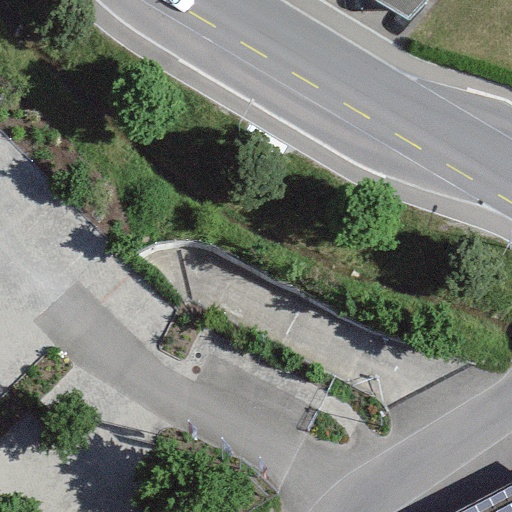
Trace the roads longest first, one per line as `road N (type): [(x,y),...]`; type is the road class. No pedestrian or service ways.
road 1 (secondary): [(226,0),(511,171)]
road 2 (residential): [(354,511),(362,495),(511,411)]
